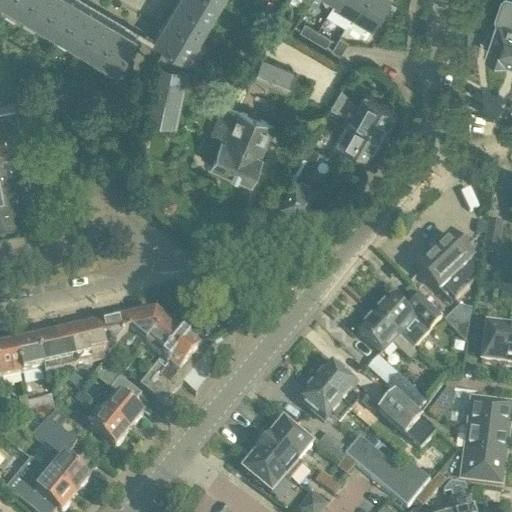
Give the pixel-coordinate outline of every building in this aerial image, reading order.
[(0,0),(2,1),(116,69),(135,36),(73,0),(0,0)] [(207,22),(218,3),(212,0),(177,0),(176,3),(207,22)] [(352,15),(361,0),(334,0),(333,3),(352,15)] [(361,0),(352,15),(371,26),(387,0),(361,0)] [(500,20),(489,51),(511,59),(511,0),(503,0),(498,15),(500,20)] [(164,22),(196,41),(207,22),(176,3),(164,22)] [(274,21),(279,12),(266,5),(261,13),(274,21)] [(279,12),(274,21),(287,29),(292,20),(279,12)] [(185,60),(196,41),(164,22),(153,41),(164,48),(159,57),(164,60),(178,62),(180,57),(185,60)] [(313,40),(319,31),(306,23),(301,32),(313,40)] [(319,31),(313,40),(326,47),(332,39),(319,31)] [(467,54),(469,54),(479,55),(480,31),(470,31),(468,31),(467,54)] [(339,55),(346,44),(347,42),(339,37),(331,50),(339,55)] [(286,92),(295,73),(262,58),(253,78),(286,92)] [(175,128),(187,72),(155,65),(143,121),(175,128)] [(351,119),(382,137),(393,116),(392,110),(366,94),(358,107),(341,88),(330,108),(351,119)] [(0,225),(38,219),(15,103),(0,106),(0,225)] [(233,111),(222,107),(211,133),(222,138),(210,166),(251,183),(262,156),(260,155),(273,124),(234,108),(233,111)] [(369,158),(382,137),(351,119),(332,152),(330,152),(328,156),(334,159),(333,160),(340,164),(347,168),(349,169),(360,152),(369,158)] [(314,196),(319,188),(308,181),(314,170),(314,162),(320,152),(309,146),(278,203),(293,210),(298,202),(306,206),(312,195),(314,196)] [(335,174),(340,164),(333,160),(328,170),(335,174)] [(488,222),(482,256),(497,258),(503,225),(488,222)] [(478,281),(480,270),(450,238),(448,239),(449,240),(417,271),(416,270),(415,271),(450,307),(478,281)] [(511,303),(511,297),(511,293),(501,292),(500,302),(511,303)] [(428,305),(420,297),(406,313),(392,300),(390,302),(387,302),(382,307),(382,310),(375,317),(399,338),(413,351),(432,332),(443,319),(428,304),(428,305)] [(466,346),(467,345),(473,310),(459,308),(444,323),(466,346)] [(145,348),(166,323),(155,314),(143,317),(128,335),(135,340),(145,348)] [(128,335),(143,317),(85,330),(82,335),(69,338),(74,360),(75,359),(77,371),(93,367),(91,359),(105,356),(104,355),(105,355),(108,358),(118,347),(122,342),(128,335)] [(418,355),(413,351),(399,338),(375,317),(368,325),(365,326),(361,330),(361,333),(360,335),(383,356),(392,345),(410,363),(418,355)] [(166,323),(145,348),(161,362),(182,336),(166,323)] [(503,368),(508,331),(486,328),(481,365),(503,368)] [(511,369),(511,331),(508,331),(503,368),(511,369)] [(135,340),(128,335),(122,342),(127,346),(131,346),(135,340)] [(182,336),(161,362),(138,388),(163,409),(183,386),(204,362),(196,355),(196,348),(182,336)] [(74,360),(69,338),(53,341),(49,338),(37,341),(44,373),(43,373),(45,380),(75,373),(77,371),(75,359),(74,360)] [(22,377),(43,373),(44,373),(37,341),(15,345),(22,377)] [(0,379),(1,382),(22,377),(15,345),(0,348),(0,379)] [(396,378),(390,372),(377,360),(368,370),(381,382),(394,395),(416,415),(426,403),(397,377),(396,378)] [(103,364),(95,375),(96,376),(112,373),(113,372),(103,364)] [(317,384),(316,385),(341,407),(349,414),(350,415),(357,406),(357,400),(351,395),(357,388),(332,366),(325,375),(321,376),(318,380),(317,384)] [(81,394),(87,386),(72,374),(66,381),(81,394)] [(438,376),(429,385),(432,388),(441,380),(438,376)] [(103,413),(115,422),(128,433),(134,426),(136,426),(140,421),(141,419),(143,416),(132,408),(141,397),(119,379),(109,391),(116,397),(103,413)] [(339,426),(349,414),(341,407),(316,385),(314,387),(311,388),(307,392),(307,395),(305,397),(306,397),(300,404),(325,425),(330,418),(339,426)] [(452,413),(454,390),(447,389),(434,407),(443,414),(440,418),(447,423),(448,412),(452,413)] [(91,402),(81,394),(75,401),(85,409),(91,402)] [(436,434),(416,415),(394,395),(377,414),(404,440),(405,439),(419,452),(436,434)] [(30,414),(54,409),(51,396),(27,402),(29,411),(30,414)] [(370,412),(376,404),(368,397),(361,405),(370,412)] [(18,400),(21,412),(29,411),(27,402),(26,398),(18,400)] [(511,406),(471,400),(467,427),(508,433),(511,406)] [(437,422),(440,418),(443,414),(434,407),(428,415),(437,422)] [(89,430),(103,442),(114,451),(116,449),(118,448),(123,443),(123,440),(128,433),(115,422),(103,413),(98,409),(93,415),(98,419),(89,430)] [(56,428),(59,430),(67,421),(55,412),(48,421),(56,428)] [(71,496),(75,500),(90,483),(63,461),(77,445),(59,430),(56,428),(48,421),(32,438),(51,455),(39,469),(41,470),(48,476),(71,496)] [(282,424),(268,440),(297,464),(298,463),(311,448),(282,424)] [(508,433),(467,427),(464,454),(505,459),(508,433)] [(287,484),(302,467),(298,463),(297,464),(268,440),(255,456),(284,480),(284,481),(287,484)] [(361,442),(348,457),(408,508),(414,501),(421,492),(429,483),(408,466),(400,475),(361,442)] [(460,481),(501,486),(505,459),(464,454),(460,481)] [(284,480),(255,456),(242,472),(271,496),(284,481),(284,480)] [(65,511),(75,500),(71,496),(48,476),(31,462),(5,492),(29,511),(65,511)] [(330,482),(321,475),(315,483),(324,490),(330,482)] [(446,482),(438,476),(430,485),(437,491),(438,491),(446,482)] [(330,482),(324,490),(334,497),(340,489),(330,482)] [(429,484),(422,494),(430,500),(437,491),(430,485),(429,484)] [(414,503),(422,509),(430,500),(422,494),(414,503)] [(323,511),(327,507),(310,495),(297,511),(323,511)]
